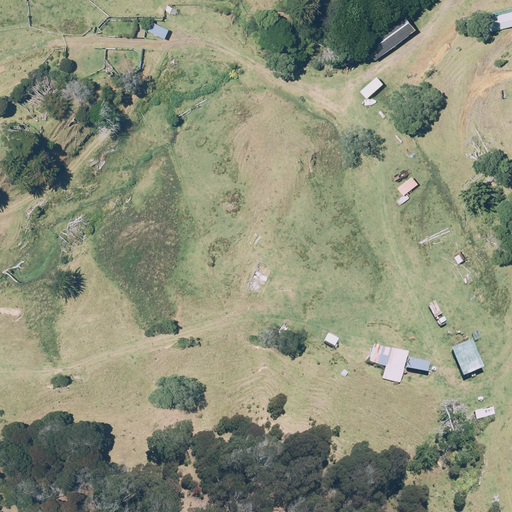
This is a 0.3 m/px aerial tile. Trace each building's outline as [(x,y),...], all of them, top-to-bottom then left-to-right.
[(511,26),(511,11),(482,18),(486,33),(511,26)] [(378,58),(417,30),(404,12),(365,41),(378,58)] [(146,30),(166,39),(170,29),(150,20),(146,30)] [(471,342),(451,351),(463,379),(483,370),(471,342)] [(382,379),(399,384),(407,354),(372,345),(368,363),(385,367),(382,379)] [(427,374),(429,364),(407,360),(406,370),(427,374)]
